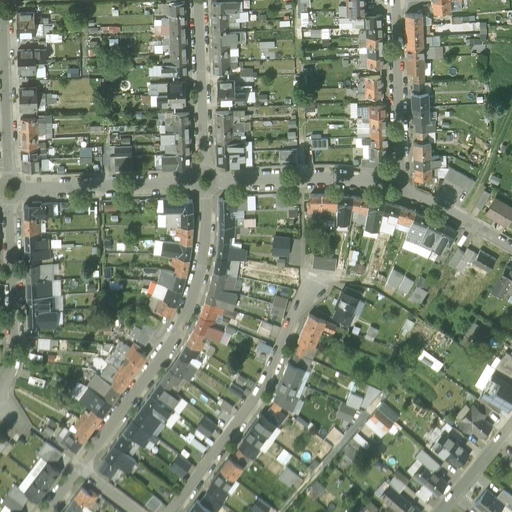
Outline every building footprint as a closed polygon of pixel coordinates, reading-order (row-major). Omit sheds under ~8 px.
[(235,0),(228,0),(228,1),(229,1),(229,12),(234,12),(236,12),(235,0)] [(449,0),(448,0),(432,2),(434,13),(451,11),(449,0)] [(455,0),(450,0),(449,0),(451,11),(460,10),(460,6),(456,7),(455,0)] [(220,1),(211,2),(211,13),(227,13),(229,12),(229,1),(228,1),(220,1)] [(167,3),(165,3),(166,4),(167,4),(167,15),(185,14),(184,3),(176,3),(167,3)] [(166,4),(158,4),(159,14),(161,15),(167,15),(167,4),(166,4)] [(365,5),(347,6),(347,17),(355,17),(359,17),(364,17),(365,17),(365,14),(365,5)] [(34,13),(16,14),(17,25),(34,25),(34,19),(34,13)] [(227,13),(211,13),(211,23),(228,23),(228,18),(227,13)] [(185,14),(167,15),(169,15),(169,20),(169,25),(186,24),(185,14)] [(422,14),(405,15),(405,26),(422,26),(422,14)] [(373,16),(365,16),(365,17),(364,17),(364,22),(364,28),(382,27),(382,16),(373,16)] [(228,23),(211,23),(212,33),(228,33),(228,28),(228,23)] [(186,24),(169,25),(169,30),(170,35),(186,34),(186,24)] [(34,25),(17,25),(17,36),(34,36),(35,36),(34,30),(34,25)] [(422,26),(405,26),(406,37),(423,36),(422,26)] [(382,27),(364,28),(366,28),(366,33),(367,38),(383,37),(382,27)] [(240,32),(228,33),(228,43),(236,42),(240,42),(240,32)] [(228,33),(212,33),(212,43),(228,43),(228,33)] [(186,34),(170,35),(170,40),(170,45),(186,44),(186,34)] [(423,36),(406,37),(406,48),(423,47),(423,36)] [(383,37),(367,38),(367,43),(367,48),(383,47),(383,37)] [(228,43),(212,43),(213,53),(229,53),(229,48),(228,43)] [(186,44),(170,45),(170,50),(170,55),(187,54),(186,44)] [(383,47),(367,48),(367,53),(367,58),(384,57),(383,47)] [(423,47),(406,48),(407,58),(424,58),(423,47)] [(35,50),(18,51),(18,62),(35,62),(35,57),(35,50)] [(229,53),(213,53),(213,63),(229,63),(229,57),(229,53)] [(187,54),(170,55),(171,60),(171,65),(187,64),(187,54)] [(384,57),(367,58),(367,63),(368,68),(384,68),(384,57)] [(424,58),(407,58),(407,72),(413,72),(423,72),(424,72),(424,58)] [(35,62),(18,62),(18,74),(36,73),(36,67),(35,62)] [(229,63),(213,63),(213,74),(230,73),(229,68),(229,63)] [(171,65),(163,65),(162,65),(161,65),(161,67),(162,67),(162,76),(173,75),(173,77),(174,77),(174,75),(187,75),(187,64),(171,65)] [(423,72),(413,72),(413,83),(424,83),(423,72)] [(381,76),(365,77),(365,82),(365,88),(382,87),(381,76)] [(234,81),(217,82),(217,93),(235,92),(234,87),(234,81)] [(185,83),(167,83),(168,90),(168,95),(185,94),(185,83)] [(424,83),(413,83),(414,94),(424,93),(424,83)] [(382,87),(365,88),(366,93),(366,98),(382,98),(382,87)] [(36,88),(19,89),(19,100),(37,99),(37,94),(36,88)] [(235,92),(217,93),(217,104),(235,104),(235,97),(235,92)] [(242,97),(235,97),(235,104),(236,104),(246,103),(245,92),(242,92),(242,97)] [(414,94),(411,94),(412,108),(429,107),(428,93),(424,93),(414,94)] [(185,94),(168,95),(168,106),(174,106),(186,105),(185,94)] [(160,95),(157,95),(158,107),(174,106),(168,106),(168,95),(160,95)] [(37,99),(19,100),(20,111),(37,111),(37,110),(37,104),(37,99)] [(386,106),(369,107),(369,112),(370,117),(386,117),(386,106)] [(369,107),(357,107),(357,115),(362,115),(362,112),(369,112),(369,107)] [(429,107),(412,108),(412,122),(427,121),(429,121),(429,120),(429,107)] [(231,112),(215,112),(215,123),(231,122),(231,117),(231,112)] [(173,114),(173,119),(173,124),(189,124),(189,113),(173,114)] [(51,123),(51,116),(47,116),(47,115),(36,116),(36,119),(37,124),(44,124),(44,129),(51,128),(51,123)] [(386,117),(370,117),(370,122),(370,127),(386,127),(386,117)] [(36,119),(20,119),(20,130),(37,129),(37,124),(36,119)] [(427,121),(416,121),(417,132),(427,132),(427,121)] [(231,122),(215,123),(216,133),(232,132),(232,127),(231,122)] [(239,127),(232,127),(232,132),(243,132),(244,132),(244,122),(239,122),(239,123),(239,127)] [(189,124),(173,124),(173,129),(173,134),(190,134),(189,124)] [(370,132),(370,127),(357,128),(356,137),(363,137),(363,132),(370,132)] [(386,127),(370,127),(370,132),(370,137),(387,137),(386,127)] [(37,129),(20,130),(21,140),(37,139),(37,134),(37,129)] [(232,132),(216,133),(216,143),(232,142),(232,137),(232,132)] [(243,132),(232,132),(232,137),(240,137),(240,142),(245,141),(245,136),(243,136),(243,132)] [(427,132),(417,132),(417,143),(428,143),(427,132)] [(190,134),(173,134),(174,139),(174,144),(190,144),(190,134)] [(356,137),(356,148),(362,148),(369,148),(369,147),(371,147),(371,142),(363,143),(363,138),(363,137),(356,137)] [(387,137),(370,137),(371,142),(371,147),(369,147),(387,147),(387,137)] [(37,139),(21,140),(21,150),(38,149),(37,144),(37,139)] [(232,142),(216,143),(216,153),(235,152),(233,152),(232,148),(232,142)] [(417,143),(413,144),(413,157),(431,157),(430,143),(428,143),(417,143)] [(166,145),(166,155),(174,154),(174,144),(166,145)] [(190,144),(174,144),(174,154),(190,154),(190,144)] [(130,146),(115,147),(115,157),(130,156),(130,146)] [(96,156),(97,147),(80,147),(79,156),(96,156)] [(387,147),(369,147),(369,148),(369,159),(370,159),(378,158),(387,158),(387,147)] [(38,149),(21,150),(22,160),(38,159),(38,154),(38,149)] [(292,150),(279,151),(279,161),(292,160),(292,150)] [(235,152),(216,153),(217,153),(217,164),(226,164),(234,164),(235,164),(235,158),(235,152)] [(166,155),(162,155),(163,169),(182,168),(182,166),(191,166),(190,154),(174,154),(166,155)] [(130,156),(115,157),(116,173),(131,172),(130,156)] [(431,157),(413,157),(414,168),(431,167),(431,157)] [(38,159),(22,160),(22,171),(31,171),(31,173),(40,173),(40,171),(40,159),(38,159)] [(48,159),(40,159),(40,171),(48,170),(48,159)] [(431,167),(414,168),(414,179),(431,179),(431,178),(431,167)] [(450,168),(444,178),(449,181),(455,171),(450,168)] [(455,171),(449,181),(454,184),(460,174),(455,171)] [(460,174),(454,184),(459,187),(465,176),(460,174)] [(492,175),(489,181),(497,185),(500,178),(492,175)] [(465,176),(459,187),(464,189),(470,179),(465,176)] [(470,179),(464,189),(469,192),(475,182),(470,179)] [(484,191),(475,206),(481,210),(490,194),(484,191)] [(275,194),(276,209),(295,208),(294,194),(275,194)] [(321,195),(310,195),(310,204),(307,204),(307,212),(308,213),(312,213),(321,213),(321,195)] [(337,195),(321,195),(321,213),(322,213),(322,206),(328,207),(327,211),(336,212),(337,195)] [(353,197),(337,195),(336,212),(345,212),(346,208),(352,209),(353,197)] [(236,196),(226,196),(226,199),(218,199),(218,211),(230,210),(230,211),(236,210),(236,196)] [(246,196),(236,196),(236,210),(243,210),(247,210),(246,196)] [(184,197),(174,198),(174,199),(175,212),(181,212),(192,212),(192,200),(184,201),(184,197)] [(369,199),(353,197),(352,209),(358,209),(357,214),(367,216),(369,199)] [(174,199),(164,199),(165,213),(175,212),(174,199)] [(385,203),(369,199),(367,216),(375,217),(376,213),(382,214),(385,203)] [(511,208),(495,199),(485,215),(506,226),(511,215),(511,208)] [(41,203),(31,203),(32,206),(23,206),(23,218),(35,218),(42,217),(41,204),(41,203)] [(400,207),(385,203),(382,214),(388,216),(387,220),(396,223),(400,207)] [(41,204),(42,217),(52,217),(51,204),(41,204)] [(328,207),(322,206),(322,213),(322,217),(336,218),(336,217),(336,212),(327,211),(328,207)] [(416,212),(400,207),(396,223),(404,225),(406,221),(411,223),(412,223),(416,212)] [(345,212),(336,212),(336,217),(339,218),(350,219),(351,218),(352,209),(346,208),(345,212)] [(230,210),(218,211),(218,226),(235,227),(235,217),(230,217),(230,211),(230,210)] [(236,210),(230,211),(230,217),(235,217),(235,227),(239,227),(241,227),(241,219),(244,219),(243,210),(236,210)] [(192,212),(181,212),(181,213),(181,218),(176,218),(176,227),(192,228),(192,212)] [(312,213),(308,213),(307,212),(305,212),(305,219),(306,219),(306,223),(307,223),(311,223),(321,223),(322,220),(322,219),(312,219),(312,213)] [(431,218),(416,212),(412,223),(417,226),(416,230),(424,233),(431,218)] [(181,213),(166,213),(166,227),(176,227),(176,218),(181,218),(181,213)] [(382,214),(376,213),(375,217),(367,216),(365,224),(364,228),(378,231),(382,214)] [(367,216),(357,214),(357,219),(356,223),(365,224),(367,216)] [(35,218),(24,218),(24,234),(36,233),(36,224),(35,218)] [(445,225),(431,218),(424,233),(430,236),(431,234),(432,232),(440,236),(445,225)] [(404,225),(396,223),(394,228),(407,233),(411,223),(406,221),(404,225)] [(411,223),(407,233),(414,235),(416,230),(417,226),(412,223),(411,223)] [(440,236),(437,241),(444,245),(446,246),(451,238),(455,231),(445,225),(440,236)] [(235,227),(218,226),(218,241),(229,242),(230,236),(234,236),(234,234),(235,227)] [(192,228),(176,227),(176,236),(180,237),(180,243),(191,244),(192,228)] [(424,233),(416,230),(414,235),(407,233),(405,239),(419,244),(424,233)] [(430,236),(424,233),(419,244),(432,250),(433,248),(436,241),(437,241),(440,236),(432,232),(431,234),(430,236)] [(36,233),(24,234),(25,250),(37,249),(36,243),(36,233)] [(289,239),(274,238),(273,246),(288,247),(289,239)] [(45,240),(41,240),(41,242),(36,243),(37,249),(48,249),(47,242),(45,240)] [(170,242),(163,241),(161,255),(173,257),(174,248),(179,249),(180,243),(170,242)] [(229,242),(218,241),(216,257),(232,259),(233,250),(228,249),(229,242)] [(437,241),(436,241),(433,248),(440,252),(444,245),(437,241)] [(191,244),(180,243),(179,249),(174,248),(173,257),(189,260),(191,244)] [(288,247),(273,246),(273,254),(287,256),(288,247)] [(37,249),(25,250),(25,265),(37,265),(37,255),(37,249)] [(48,249),(37,249),(37,255),(41,255),(41,259),(48,259),(48,249)] [(458,249),(448,264),(455,268),(464,253),(458,249)] [(477,255),(467,249),(464,253),(455,268),(461,272),(469,261),(473,263),(477,255)] [(245,251),(233,250),(232,259),(238,260),(244,261),(245,251)] [(359,252),(354,251),(352,259),(349,261),(349,264),(354,265),(356,260),(357,260),(359,252)] [(495,260),(480,251),(477,255),(473,263),(488,272),(495,260)] [(189,260),(173,257),(171,266),(176,267),(174,273),(186,276),(189,260)] [(232,259),(216,257),(213,272),(225,274),(226,268),(230,269),(232,259)] [(232,259),(230,269),(226,268),(225,274),(235,277),(235,276),(238,260),(232,259)] [(37,265),(25,265),(26,281),(38,280),(37,274),(37,265)] [(511,268),(506,265),(492,290),(503,296),(506,291),(505,290),(509,284),(511,279),(511,268)] [(387,282),(396,288),(403,276),(392,269),(387,282)] [(225,274),(213,272),(209,287),(225,291),(227,282),(223,281),(225,274)] [(173,279),(168,277),(166,286),(181,291),(186,276),(174,273),(173,279)] [(235,277),(225,274),(223,281),(227,282),(225,291),(231,293),(231,292),(233,288),(232,287),(235,277)] [(398,289),(406,294),(413,282),(405,277),(398,289)] [(420,278),(416,285),(423,289),(427,282),(420,278)] [(38,280),(26,281),(27,297),(38,296),(38,280)] [(51,280),(38,280),(38,296),(43,296),(51,296),(51,280)] [(166,286),(158,284),(153,296),(159,299),(165,301),(167,296),(162,295),(166,286)] [(181,291),(166,286),(162,295),(167,296),(165,301),(165,302),(175,306),(181,291)] [(205,302),(225,308),(232,311),(238,294),(231,292),(231,293),(225,291),(209,287),(205,302)] [(362,294),(346,287),(345,289),(343,293),(358,299),(359,300),(362,294)] [(417,287),(410,298),(420,303),(427,292),(417,287)] [(343,293),(341,292),(335,306),(337,307),(351,313),(352,313),(358,299),(343,293)] [(38,296),(27,297),(27,312),(39,312),(39,311),(39,306),(38,296)] [(159,299),(153,296),(149,307),(154,309),(159,299)] [(286,300),(275,297),(273,305),(284,308),(286,300)] [(154,309),(153,312),(162,316),(163,313),(171,317),(175,306),(165,302),(165,301),(159,299),(154,309)] [(225,308),(205,302),(199,316),(215,322),(218,313),(222,315),(225,308)] [(284,308),(273,305),(271,312),(282,315),(284,308)] [(351,313),(337,307),(332,319),(348,326),(354,314),(352,313),(351,313)] [(45,311),(39,311),(39,312),(27,312),(28,324),(36,324),(36,327),(46,326),(45,311)] [(55,311),(45,311),(46,326),(55,326),(55,311)] [(325,322),(309,315),(303,328),(319,335),(322,329),(325,322)] [(159,321),(150,316),(147,320),(156,326),(159,321)] [(215,322),(199,316),(193,330),(204,335),(204,334),(206,329),(211,331),(212,328),(215,322)] [(406,318),(400,333),(407,336),(414,321),(406,318)] [(156,326),(147,320),(144,325),(154,331),(156,326)] [(272,326),(261,321),(257,332),(268,337),(272,326)] [(336,327),(325,322),(322,329),(333,334),(336,327)] [(459,344),(466,349),(480,327),(472,323),(459,344)] [(154,331),(144,325),(141,330),(151,336),(154,331)] [(235,331),(225,327),(223,333),(232,337),(235,331)] [(212,328),(211,331),(206,329),(204,334),(208,337),(218,342),(223,332),(212,328)] [(319,335),(303,328),(297,341),(300,343),(307,346),(313,349),(314,348),(319,335)] [(333,334),(322,329),(319,335),(330,340),(333,334)] [(151,336),(141,330),(138,335),(148,341),(151,336)] [(204,335),(193,330),(186,344),(200,352),(204,344),(205,343),(201,341),(204,335)] [(148,341),(138,335),(135,340),(145,346),(148,341)] [(50,340),(38,339),(38,349),(49,350),(50,340)] [(261,341),(259,346),(270,352),(273,346),(261,341)] [(307,346),(300,343),(295,354),(303,357),(307,346)] [(113,344),(112,346),(110,345),(107,349),(117,356),(119,353),(120,352),(113,344)] [(130,349),(125,356),(130,360),(139,366),(146,357),(139,352),(141,350),(133,344),(130,349)] [(186,344),(178,357),(188,363),(191,357),(195,360),(200,352),(186,344)] [(214,350),(204,344),(200,352),(210,358),(214,350)] [(130,349),(125,345),(120,352),(125,356),(130,349)] [(313,349),(307,346),(303,357),(311,360),(316,349),(314,348),(313,349)] [(423,348),(417,356),(436,369),(441,362),(423,348)] [(511,357),(505,353),(495,369),(496,369),(511,380),(511,377),(511,357)] [(303,357),(295,354),(291,365),(298,368),(303,357)] [(178,357),(169,369),(182,379),(188,371),(184,368),(188,363),(178,357)] [(195,360),(191,357),(188,363),(197,369),(201,363),(195,360)] [(311,360),(303,357),(298,368),(304,371),(304,370),(306,371),(311,360)] [(86,359),(84,368),(93,370),(95,361),(86,359)] [(139,366),(130,360),(126,365),(122,362),(117,370),(130,379),(139,366)] [(291,365),(288,364),(282,377),(298,384),(304,371),(298,368),(291,365)] [(169,369),(160,382),(169,389),(173,384),(177,386),(182,379),(169,369)] [(511,380),(496,369),(484,390),(493,396),(492,398),(493,399),(504,405),(504,406),(509,408),(511,402),(511,391),(505,388),(507,385),(510,387),(511,385),(511,383),(511,380)] [(130,379),(117,370),(114,373),(111,377),(115,380),(111,385),(120,392),(130,379)] [(43,386),(45,379),(29,375),(27,382),(43,386)] [(106,382),(98,376),(89,388),(98,395),(104,387),(107,390),(111,385),(106,382)] [(111,376),(106,382),(111,385),(115,380),(111,377),(111,376)] [(298,384),(282,377),(276,391),(279,392),(286,395),(292,398),(298,384)] [(363,385),(353,381),(350,390),(360,394),(363,385)] [(160,382),(151,395),(160,402),(169,389),(160,382)] [(232,384),(228,390),(240,398),(244,392),(232,384)] [(111,385),(107,390),(104,387),(98,395),(111,404),(120,392),(111,385)] [(169,389),(160,402),(172,411),(181,399),(169,389)] [(286,395),(279,392),(274,403),(281,407),(286,395)] [(111,404),(98,395),(93,402),(92,402),(96,405),(92,410),(102,417),(111,404)] [(151,395),(141,407),(151,414),(160,402),(151,395)] [(504,405),(493,399),(488,407),(492,410),(499,414),(501,410),(504,406),(504,405)] [(93,402),(91,401),(88,407),(92,410),(96,405),(92,402),(93,402)] [(233,408),(224,401),(220,407),(228,414),(233,408)] [(357,423),(362,408),(340,402),(335,416),(357,423)] [(462,408),(456,416),(460,421),(471,409),(462,403),(460,406),(462,408)] [(488,407),(481,403),(476,409),(484,416),(486,417),(489,414),(492,410),(488,407)] [(476,409),(473,406),(471,409),(460,421),(457,424),(469,434),(471,431),(482,439),(492,427),(483,420),(486,417),(484,416),(476,409)] [(151,414),(141,407),(132,420),(141,427),(151,414)] [(278,412),(271,408),(264,417),(275,425),(275,426),(277,427),(284,416),(278,412)] [(377,409),(370,417),(382,427),(389,420),(377,409)] [(102,417),(92,410),(89,415),(85,412),(79,420),(92,430),(102,417)] [(151,414),(141,427),(145,430),(151,434),(160,421),(151,414)] [(264,417),(260,414),(251,426),(266,437),(275,426),(275,425),(264,417)] [(205,418),(196,430),(206,438),(215,425),(205,418)] [(50,420),(47,419),(44,422),(52,427),(55,423),(50,420)] [(79,420),(73,428),(77,430),(74,435),(83,442),(92,430),(79,420)] [(132,420),(123,433),(132,440),(136,435),(139,437),(145,430),(141,427),(132,420)] [(51,436),(54,430),(46,425),(43,431),(51,436)] [(266,437),(251,426),(242,438),(245,440),(257,450),(258,449),(266,437)] [(444,433),(450,438),(455,443),(458,439),(462,435),(450,426),(444,433)] [(64,428),(56,440),(60,443),(69,431),(64,428)] [(145,430),(139,437),(136,435),(132,440),(143,447),(149,439),(154,444),(158,440),(145,430)] [(69,431),(60,443),(68,449),(69,447),(76,452),(83,442),(74,435),(69,431)] [(132,440),(123,433),(113,445),(126,455),(127,455),(126,455),(132,447),(128,445),(132,440)] [(0,452),(1,453),(8,443),(0,437),(0,452)] [(455,443),(450,438),(444,445),(452,452),(457,446),(457,447),(458,445),(455,443)] [(257,450),(245,440),(238,449),(239,450),(238,450),(245,455),(250,459),(252,461),(260,450),(258,449),(257,450)] [(45,442),(36,455),(46,463),(52,467),(61,454),(45,442)] [(126,455),(113,445),(104,458),(113,465),(114,464),(117,460),(121,463),(126,455)] [(452,452),(444,445),(439,451),(447,458),(452,452)] [(452,452),(447,458),(458,467),(468,455),(457,447),(457,446),(452,452)] [(284,449),(276,458),(285,465),(292,455),(284,449)] [(440,466),(422,449),(414,457),(417,459),(424,466),(425,465),(434,473),(437,469),(440,466)] [(245,455),(238,450),(231,460),(238,464),(245,455)] [(126,455),(121,463),(117,460),(114,464),(119,468),(126,474),(135,462),(127,455),(126,455)] [(245,455),(238,464),(243,468),(250,459),(245,455)] [(180,456),(170,469),(181,477),(191,464),(180,456)] [(113,465),(104,458),(97,467),(104,472),(102,475),(110,480),(119,468),(114,464),(113,465)] [(231,460),(229,458),(220,469),(234,480),(243,468),(238,464),(231,460)] [(417,459),(407,471),(414,477),(424,466),(417,459)] [(46,463),(35,478),(49,488),(60,473),(52,467),(46,463)] [(424,466),(414,477),(425,486),(435,474),(434,473),(425,465),(424,466)] [(286,468),(278,479),(289,487),(297,477),(286,468)] [(220,469),(219,469),(210,481),(211,482),(213,484),(225,492),(226,491),(234,481),(234,480),(220,469)] [(446,484),(435,474),(425,486),(436,496),(446,484)] [(405,485),(395,476),(387,484),(390,487),(398,493),(402,488),(405,485)] [(35,478),(24,493),(29,497),(38,504),(49,488),(35,478)] [(317,480),(306,491),(312,497),(324,486),(317,480)] [(211,482),(204,491),(207,493),(207,492),(213,484),(211,482)] [(225,492),(213,484),(207,492),(207,493),(213,498),(221,503),(228,493),(226,491),(225,492)] [(24,493),(14,486),(8,495),(23,506),(29,497),(24,493)] [(398,493),(390,487),(384,494),(383,493),(382,495),(383,495),(380,498),(396,511),(420,511),(410,503),(408,504),(399,496),(399,495),(398,493)] [(97,497),(90,491),(88,494),(81,489),(74,498),(84,505),(83,505),(88,509),(94,501),(97,497)] [(511,511),(511,497),(503,490),(499,494),(496,498),(504,505),(511,511)] [(204,491),(197,501),(199,503),(207,493),(204,491)] [(496,498),(486,491),(473,506),(480,511),(498,511),(504,505),(496,498)] [(213,498),(207,493),(199,503),(206,507),(213,498)] [(18,511),(23,506),(8,495),(1,504),(5,507),(10,511),(11,511),(18,511)] [(153,496),(145,505),(153,511),(154,511),(162,503),(153,496)] [(84,505),(74,498),(65,510),(67,511),(82,511),(80,510),(83,505),(84,505)] [(213,498),(206,507),(211,511),(218,502),(213,498)] [(265,511),(270,507),(259,499),(251,509),(255,511),(265,511)] [(94,501),(88,509),(91,511),(92,511),(94,511),(99,505),(94,501)] [(199,503),(197,501),(188,511),(210,511),(211,511),(206,507),(199,503)]
